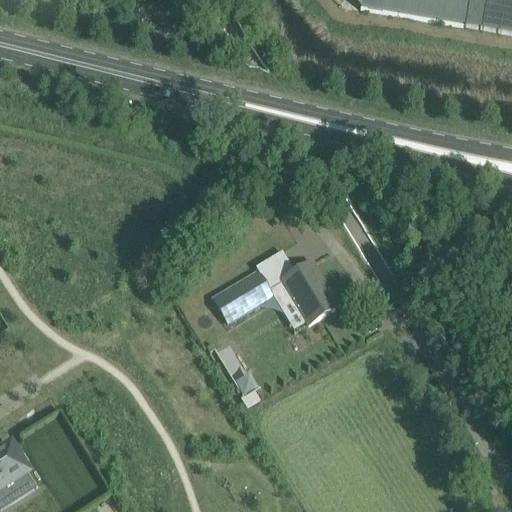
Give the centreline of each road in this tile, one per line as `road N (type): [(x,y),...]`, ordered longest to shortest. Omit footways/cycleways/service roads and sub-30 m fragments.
road 1 (primary): [(383,138),(0,45)]
road 2 (unclassified): [(511,488),(405,313)]
road 3 (primary): [(383,138),(511,182)]
road 4 (primary): [(511,155),(383,138)]
